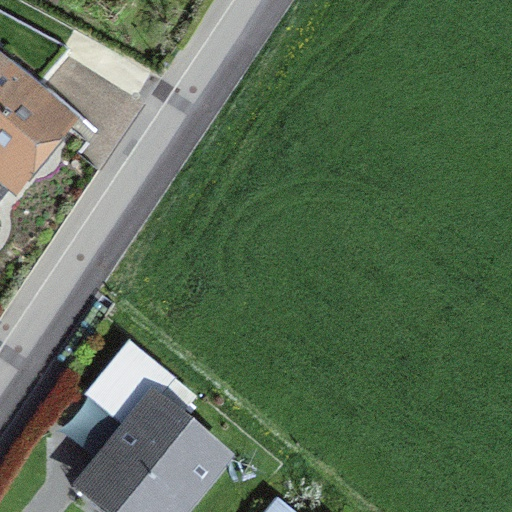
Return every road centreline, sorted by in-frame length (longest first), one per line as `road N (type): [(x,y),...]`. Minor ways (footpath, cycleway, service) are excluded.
road 1 (residential): [(87,281),(271,0)]
road 2 (residential): [(87,281),(0,405)]
